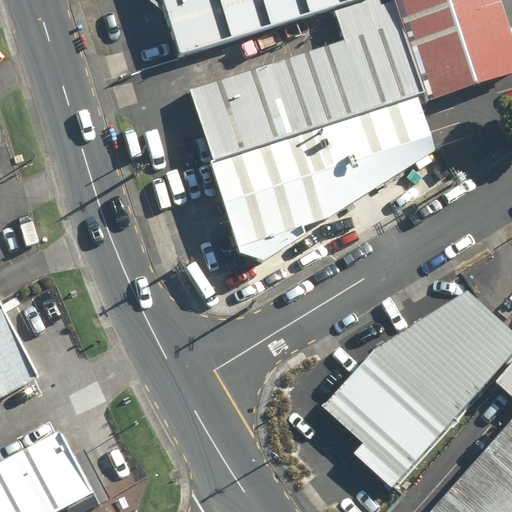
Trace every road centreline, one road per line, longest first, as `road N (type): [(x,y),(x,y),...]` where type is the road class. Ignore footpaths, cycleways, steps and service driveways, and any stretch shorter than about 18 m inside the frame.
road 1 (secondary): [(184,388),(140,310),(111,233),(38,0)]
road 2 (unclassified): [(511,187),(184,388)]
road 3 (secondary): [(253,511),(184,388)]
